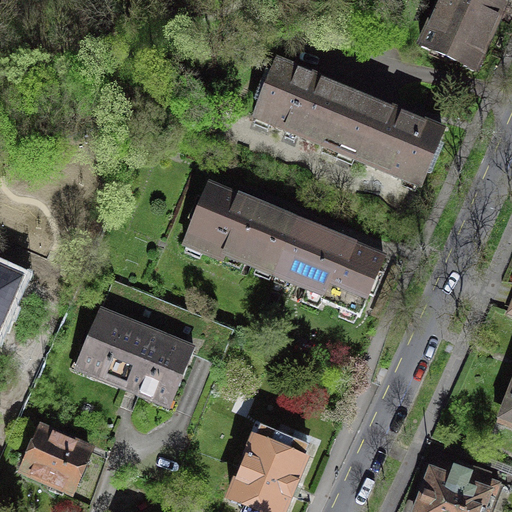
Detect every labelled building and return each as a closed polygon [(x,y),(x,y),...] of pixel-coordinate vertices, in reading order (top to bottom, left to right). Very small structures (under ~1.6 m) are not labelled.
[(435,0),(419,41),(479,66),(504,7),(507,0),(435,0)] [(319,66),(278,50),(252,113),(424,183),(450,119),(405,101),(319,66)] [(209,177),(183,242),(363,314),(389,249),(343,230),(254,195),(209,177)] [(0,259),(0,325),(24,270),(0,259)] [(157,326),(100,304),(74,368),(171,407),(197,342),(157,326)] [(511,380),(493,431),(511,437),(511,380)] [(39,418),(17,469),(73,494),(84,469),(95,443),(39,418)] [(253,426),(225,494),(270,511),(289,511),(302,480),(318,442),(262,419),(258,428),(253,426)] [(425,495),(418,511),(483,511),(485,509),(489,511),(499,485),(488,481),(490,475),(472,468),(470,474),(446,465),(441,478),(433,474),(431,479),(428,478),(424,486),(421,494),(425,495)]
